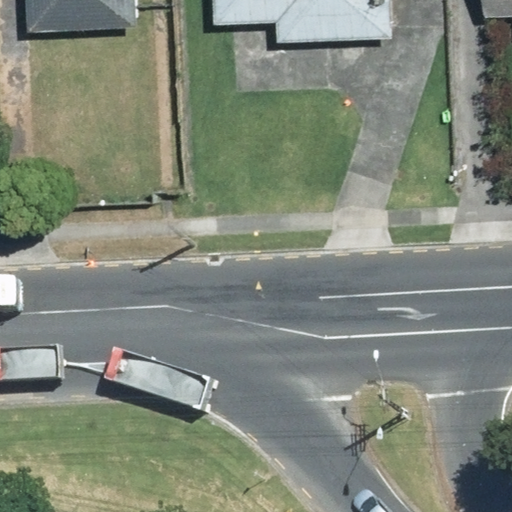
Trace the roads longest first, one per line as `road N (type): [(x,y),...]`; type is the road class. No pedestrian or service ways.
road 1 (secondary): [(0,334),(237,321)]
road 2 (secondary): [(367,511),(283,404),(237,321)]
road 3 (secondary): [(237,321),(452,311)]
road 4 (secondary): [(497,511),(469,440),(452,311)]
